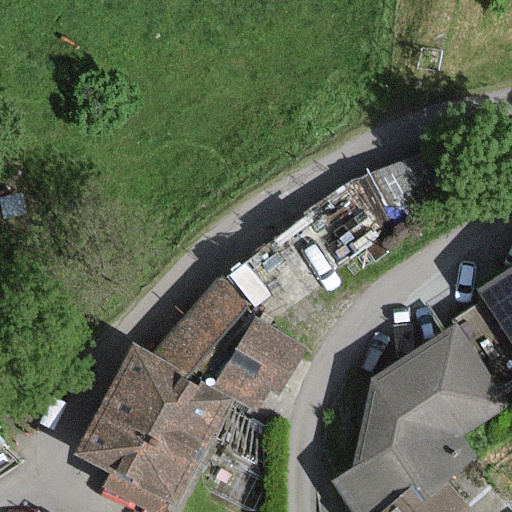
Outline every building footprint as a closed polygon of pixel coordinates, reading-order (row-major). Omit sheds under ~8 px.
[(511,271),(485,290),(511,328),(511,271)] [(167,335),(195,360),(246,303),(218,278),(167,335)] [(215,388),(258,412),(269,391),(278,396),(305,348),(254,319),(215,388)] [(510,401),(452,323),(372,381),(354,467),(338,479),(362,511),(473,511),(448,478),(477,457),(462,437),(510,401)] [(131,348),(74,456),(110,475),(104,486),(151,511),(163,511),(169,502),(173,504),(229,400),(131,348)]
